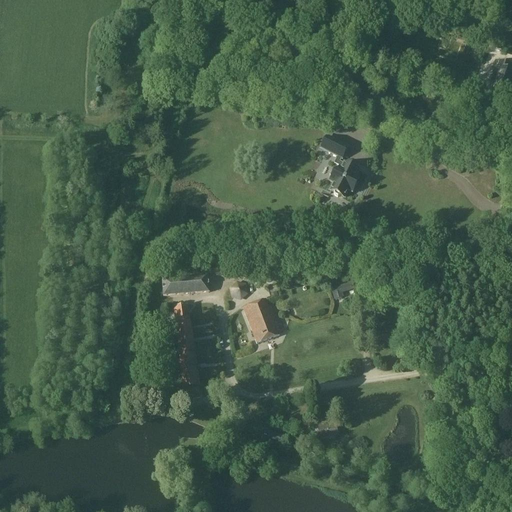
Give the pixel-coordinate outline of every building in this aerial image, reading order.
[(230,35),(218,49),(230,59),(242,45),(230,35)] [(511,66),(495,61),(494,67),(493,72),(498,73),(493,89),(495,90),(493,96),(504,98),(505,93),(507,93),(511,76),(511,66)] [(357,75),(345,100),(357,106),(369,81),(357,75)] [(475,90),(472,101),(483,103),(485,92),(475,90)] [(325,137),(318,151),(336,160),(333,166),(337,168),(336,170),(334,169),(332,173),(330,174),(328,178),(328,181),(327,184),(331,186),(328,194),(332,196),(333,198),(336,200),(338,199),(344,201),(347,195),(351,197),(359,181),(355,180),(359,172),(342,164),(341,165),(338,164),(339,162),(341,163),(348,149),(325,137)] [(207,275),(162,279),(163,297),(209,293),(207,275)] [(350,283),(331,289),(334,301),(343,298),(342,293),(357,288),(355,281),(354,279),(350,280),(350,283)] [(378,282),(367,287),(370,292),(380,288),(378,282)] [(266,299),(243,308),(256,344),(279,335),(266,299)] [(187,307),(173,309),(175,324),(184,390),(186,401),(200,399),(199,387),(200,387),(190,322),(190,323),(187,307)] [(401,335),(381,337),(382,344),(402,342),(401,335)] [(337,436),(336,426),(318,427),(318,437),(337,436)] [(288,437),(272,432),(270,440),(286,445),(288,437)]
